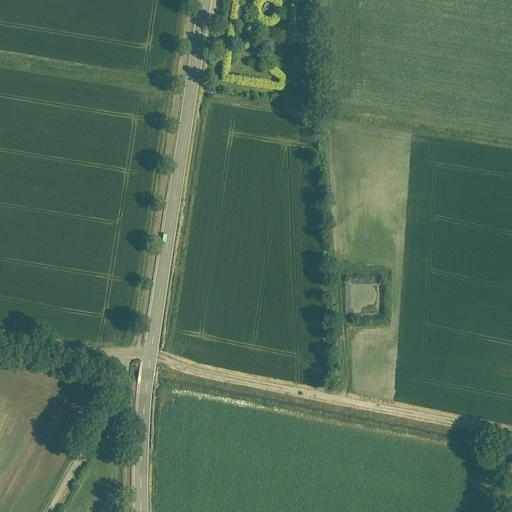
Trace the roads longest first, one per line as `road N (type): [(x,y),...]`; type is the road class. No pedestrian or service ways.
road 1 (track): [(150,359),(511,431)]
road 2 (secondary): [(150,359),(205,0)]
road 3 (unclassified): [(145,384),(130,382),(114,403),(49,511)]
road 4 (residential): [(150,359),(0,332)]
road 5 (secondary): [(141,511),(145,384)]
